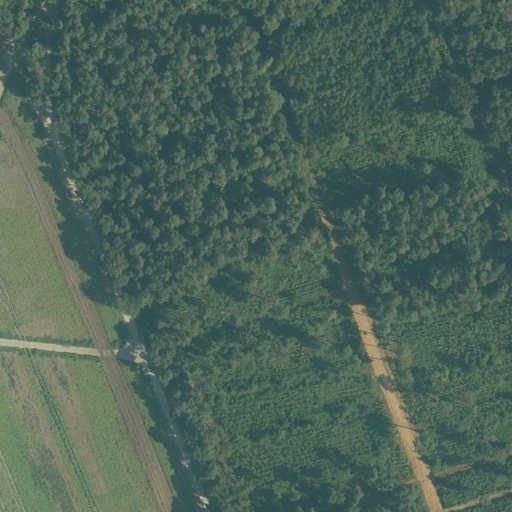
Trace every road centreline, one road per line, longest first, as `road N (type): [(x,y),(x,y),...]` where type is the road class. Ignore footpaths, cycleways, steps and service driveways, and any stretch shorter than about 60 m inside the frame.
road 1 (track): [(35,0),(10,37),(205,511)]
road 2 (track): [(431,0),(511,198)]
road 3 (track): [(142,356),(0,343)]
